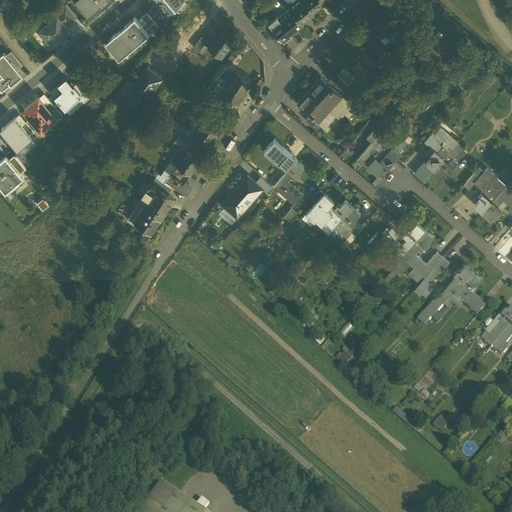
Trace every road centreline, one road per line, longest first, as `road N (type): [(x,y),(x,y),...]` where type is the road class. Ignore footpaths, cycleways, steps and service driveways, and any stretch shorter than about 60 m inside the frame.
road 1 (residential): [(266,106),(383,203),(412,185),(511,273)]
road 2 (unclassified): [(2,511),(158,263)]
road 3 (residential): [(158,263),(266,106)]
road 4 (residential): [(0,112),(134,0)]
road 5 (unknown): [(218,0),(151,107)]
